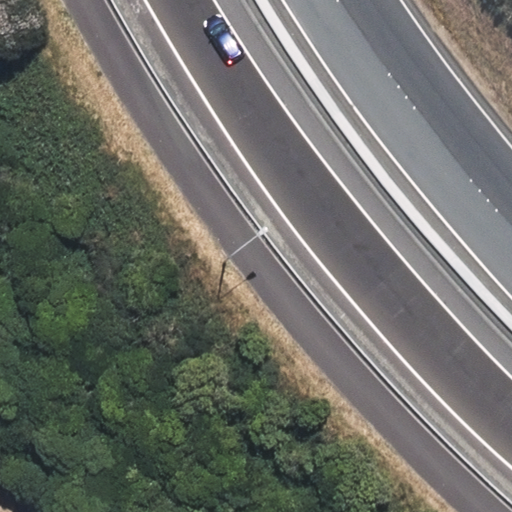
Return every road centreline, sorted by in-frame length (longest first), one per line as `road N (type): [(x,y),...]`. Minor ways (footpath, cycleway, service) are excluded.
road 1 (secondary): [(511,425),(375,285),(285,163),(184,0)]
road 2 (secondary): [(340,0),(463,171),(511,220)]
